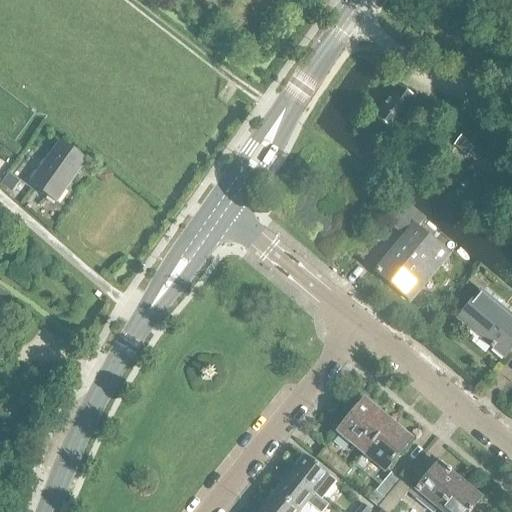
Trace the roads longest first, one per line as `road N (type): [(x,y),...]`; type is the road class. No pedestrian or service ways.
road 1 (tertiary): [(47,511),(125,345),(221,206)]
road 2 (tertiary): [(221,206),(358,0)]
road 3 (residential): [(208,511),(360,323)]
road 4 (residential): [(511,450),(360,323)]
road 5 (residential): [(360,323),(221,206)]
